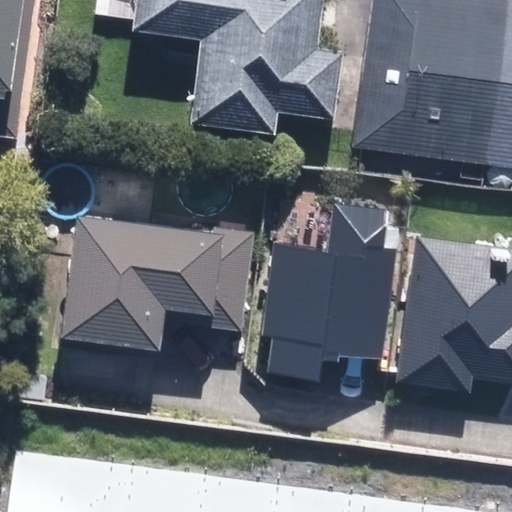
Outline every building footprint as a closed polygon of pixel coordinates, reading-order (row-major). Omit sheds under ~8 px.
[(35,0),(0,0),(0,137),(16,140),(35,0)] [(190,124),(275,135),(278,112),(333,119),(341,54),(318,51),(324,0),(137,0),(134,31),(201,39),(190,124)] [(371,0),(353,147),(489,164),(509,0),(371,0)] [(511,0),(509,0),(489,164),(511,166),(511,0)] [(329,191),(265,189),(263,238),(327,241),(329,191)] [(320,353),(338,355),(338,349),(352,350),(382,354),(394,252),(381,250),(384,225),(386,209),(332,203),(326,249),(273,243),(262,336),(272,337),(268,372),(317,378),(320,353)] [(255,230),(73,209),(58,338),(159,349),(162,325),(200,330),(243,334),(255,230)] [(511,246),(417,234),(397,381),(472,391),(475,374),(511,378),(511,246)] [(225,486),(217,511),(437,511),(245,461),(238,489),(225,486)]
